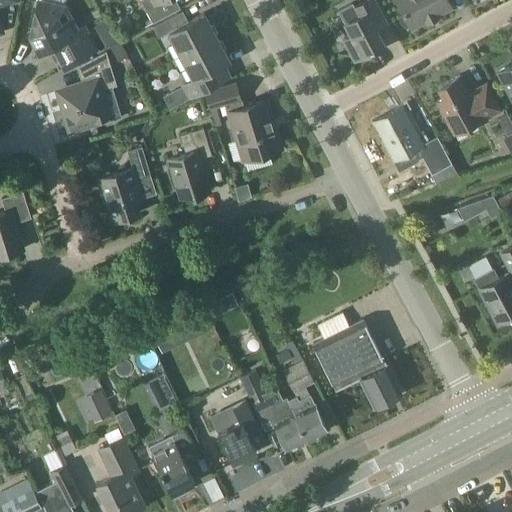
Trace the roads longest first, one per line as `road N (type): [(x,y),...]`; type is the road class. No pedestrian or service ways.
road 1 (residential): [(85,254),(352,181)]
road 2 (residential): [(481,413),(352,181)]
road 3 (residential): [(316,113),(511,13)]
road 4 (tertiary): [(481,413),(371,467),(303,511)]
road 5 (tertiary): [(333,511),(493,433)]
road 6 (residential): [(365,447),(232,511)]
road 7 (residential): [(85,254),(39,147),(19,136)]
road 8 (residential): [(390,511),(511,452)]
road 9 (residential): [(316,113),(257,0)]
